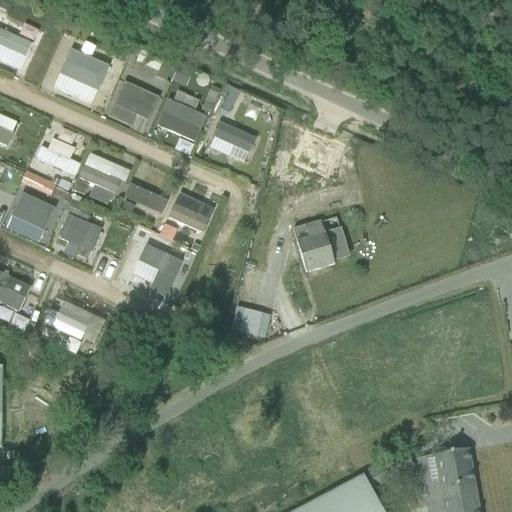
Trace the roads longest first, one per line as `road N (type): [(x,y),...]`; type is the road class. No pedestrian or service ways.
road 1 (unknown): [(0,87),(219,183),(233,212),(201,297),(185,317),(161,320),(0,246)]
road 2 (unclassified): [(0,508),(242,360),(511,263)]
road 3 (unclassified): [(511,174),(133,0)]
